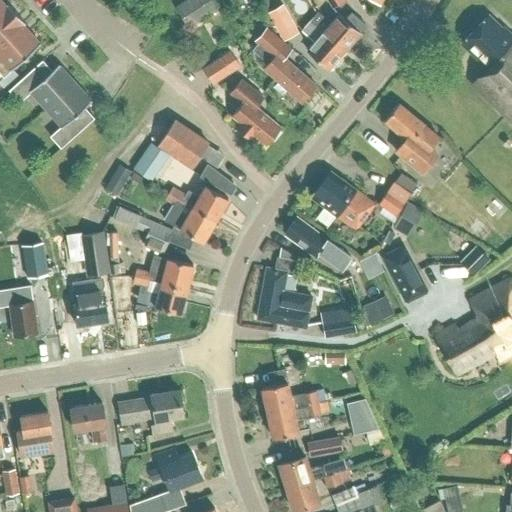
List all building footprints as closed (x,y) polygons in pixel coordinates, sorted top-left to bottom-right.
[(213,0),(184,0),(174,7),(188,29),(219,9),(213,0)] [(344,0),(326,0),(332,8),(344,0)] [(267,12),(282,41),(298,33),(282,3),(267,12)] [(0,44),(22,24),(23,25),(25,24),(7,4),(5,5),(0,9),(0,44)] [(350,13),(344,20),(337,14),(332,20),(318,9),(308,21),(344,52),(360,33),(359,32),(365,25),(350,13)] [(511,34),(510,33),(502,25),(501,27),(487,14),(461,42),(486,67),(471,83),(511,121),(511,34)] [(329,70),(344,52),(308,21),(300,31),(314,42),(306,51),(329,70)] [(22,24),(0,44),(0,72),(4,76),(40,43),(23,25),(22,24)] [(284,58),(291,49),(282,41),(266,27),(252,42),(256,45),(251,50),(267,64),(263,69),(301,102),(316,86),(284,58)] [(229,50),(201,68),(212,85),(241,67),(229,50)] [(30,92),(45,109),(75,82),(58,64),(51,70),(42,60),(8,90),(19,102),(30,92)] [(242,104),(231,116),(240,124),(237,128),(249,138),(253,134),(265,145),(280,127),(256,107),(265,97),(242,78),(230,93),(242,104)] [(75,82),(45,109),(60,126),(49,136),(60,148),(94,117),(84,107),(92,100),(75,82)] [(395,151),(421,171),(426,166),(437,152),(429,146),(438,135),(424,125),(424,124),(398,103),(384,121),(406,138),(395,151)] [(171,124),(158,144),(193,167),(209,143),(174,120),(169,117),(166,121),(171,124)] [(150,142),(133,168),(151,180),(169,154),(150,142)] [(459,170),(476,187),(489,174),(473,157),(459,170)] [(120,165),(115,175),(126,181),(131,171),(120,165)] [(310,197),(323,207),(317,216),(317,218),(326,225),(334,215),(355,230),(375,203),(356,189),(355,189),(330,171),(310,197)] [(422,205),(431,180),(410,172),(401,198),(422,205)] [(173,203),(175,204),(181,208),(184,202),(215,220),(228,198),(205,185),(199,196),(188,189),(184,194),(179,192),(173,203)] [(165,198),(173,203),(179,192),(172,187),(165,198)] [(395,215),(403,202),(386,192),(378,204),(395,215)] [(165,220),(180,229),(202,242),(215,220),(184,202),(181,208),(175,204),(165,220)] [(119,206),(113,219),(127,224),(135,227),(136,227),(140,215),(141,214),(119,206)] [(147,232),(147,233),(168,241),(173,229),(140,215),(136,227),(147,232)] [(297,217),(284,234),(315,257),(318,252),(341,268),(350,256),(297,217)] [(119,273),(118,260),(118,231),(109,232),(110,260),(109,260),(109,273),(119,273)] [(101,232),(82,235),(88,274),(107,271),(101,232)] [(163,252),(168,241),(147,233),(142,244),(163,252)] [(42,239),(48,269),(66,265),(59,236),(42,239)] [(22,245),(27,277),(47,274),(42,242),(22,245)] [(426,291),(403,247),(383,257),(406,302),(426,291)] [(162,282),(161,283),(187,289),(193,264),(152,254),(148,271),(136,268),(134,276),(152,280),(152,279),(162,282)] [(311,295),(294,292),(297,275),(286,273),(286,271),(266,267),(257,318),(281,322),(280,323),(306,327),(308,312),(311,295)] [(59,269),(48,270),(51,297),(62,296),(59,269)] [(150,288),(152,280),(134,276),(132,283),(150,288)] [(454,324),(434,335),(456,375),(496,352),(499,358),(511,350),(511,280),(508,277),(468,300),(478,318),(468,323),(470,327),(459,333),(454,324)] [(101,279),(73,283),(76,303),(73,303),(77,325),(107,320),(104,298),(101,279)] [(181,314),(187,289),(161,283),(155,307),(181,314)] [(31,285),(0,289),(0,305),(9,305),(14,336),(37,332),(33,301),(31,285)] [(352,315),(321,321),(324,336),(355,330),(352,315)] [(344,352),(324,352),(324,363),(344,363),(344,352)] [(287,382),(262,388),(267,413),(327,400),(326,399),(330,398),(329,394),(326,394),(325,388),(290,396),(287,382)] [(172,417),(185,415),(181,390),(153,394),(153,397),(119,402),(123,423),(135,421),(135,420),(156,417),(157,422),(153,423),(154,434),(174,431),(172,417)] [(348,402),(355,433),(379,428),(365,398),(348,402)] [(329,411),(327,401),(327,400),(267,413),(272,438),(298,432),(295,419),(320,414),(320,413),(329,411)] [(71,407),(75,430),(93,427),(95,441),(107,438),(105,425),(107,425),(103,402),(71,407)] [(52,434),(53,434),(49,411),(22,416),(24,430),(18,431),(22,455),(55,450),(52,434)] [(343,450),(340,435),(307,442),(309,457),(343,450)] [(162,467),(140,475),(143,484),(165,476),(170,489),(204,476),(194,452),(161,465),(162,467)] [(79,475),(88,460),(75,453),(66,468),(79,475)] [(323,463),(308,468),(304,455),(279,463),(286,487),(321,476),(347,467),(344,458),(336,461),(335,459),(323,463)] [(22,459),(24,491),(37,490),(35,458),(22,459)] [(342,482),(342,481),(350,478),(347,467),(321,476),(286,487),(294,511),(319,503),(312,480),(323,476),(326,487),(342,482)] [(14,468),(2,470),(5,493),(18,491),(14,468)] [(481,508),(470,473),(459,476),(470,511),(481,508)] [(77,511),(75,496),(47,501),(48,511),(77,511)] [(158,511),(154,497),(129,506),(130,511),(158,511)] [(87,509),(87,511),(127,511),(126,502),(87,509)]
